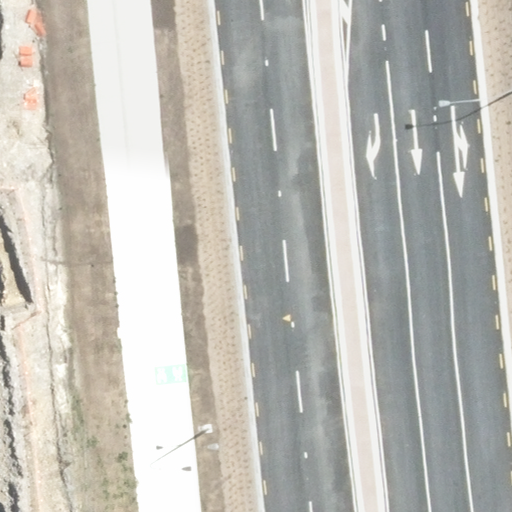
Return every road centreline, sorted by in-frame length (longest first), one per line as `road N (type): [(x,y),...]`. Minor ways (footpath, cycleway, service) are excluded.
road 1 (tertiary): [(421,0),(475,511)]
road 2 (tertiary): [(305,511),(260,0)]
